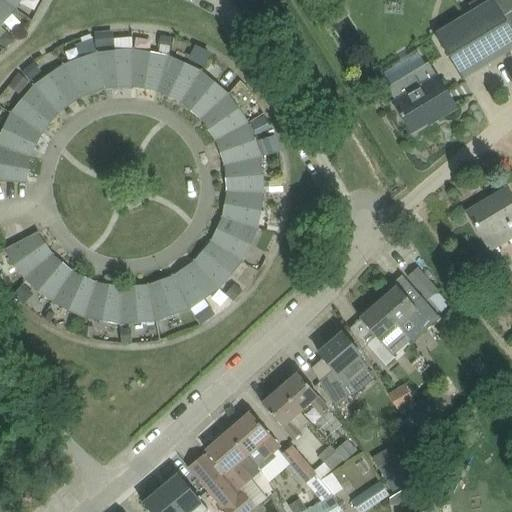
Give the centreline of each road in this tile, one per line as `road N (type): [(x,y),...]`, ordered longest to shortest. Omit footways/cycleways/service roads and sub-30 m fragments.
road 1 (residential): [(110,490),(343,277),(363,223)]
road 2 (residential): [(110,490),(0,376)]
